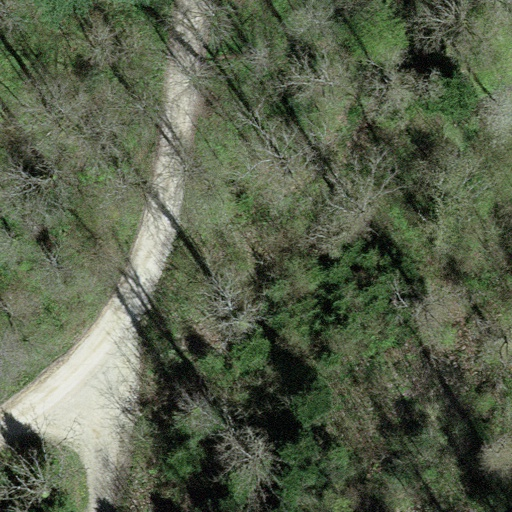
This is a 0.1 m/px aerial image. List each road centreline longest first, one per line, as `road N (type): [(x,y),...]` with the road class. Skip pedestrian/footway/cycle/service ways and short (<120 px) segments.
road 1 (track): [(196,0),(155,232),(137,285),(81,363)]
road 2 (track): [(81,363),(101,459),(100,511)]
